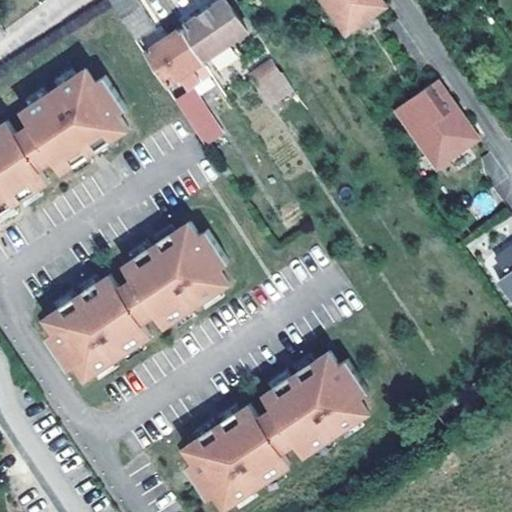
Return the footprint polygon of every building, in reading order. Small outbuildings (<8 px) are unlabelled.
[(129,0),(126,0),(115,9),(131,32),(145,23),(129,0)] [(219,0),(178,29),(199,61),(242,32),(220,0),(219,0)] [(316,0),(342,36),(383,8),(377,0),(316,0)] [(178,29),(145,51),(167,83),(177,77),(186,89),(208,74),(199,61),(178,29)] [(266,62),(248,75),(258,90),(277,77),(266,62)] [(0,209),(46,178),(36,164),(51,154),(60,168),(123,125),(113,111),(124,104),(101,72),(93,77),(84,64),(19,108),(28,122),(14,132),(5,118),(0,121),(0,209)] [(443,93),(434,80),(390,109),(431,168),(474,139),(457,114),(453,117),(439,96),(443,93)] [(206,143),(226,130),(213,112),(210,113),(193,87),(176,98),(206,143)] [(457,114),(443,93),(439,96),(453,117),(457,114)] [(106,278),(42,322),(52,336),(43,342),(66,375),(76,368),(85,381),(147,338),(138,325),(153,314),(162,328),(224,285),(215,272),(225,265),(203,232),(195,238),(185,224),(121,268),(130,282),(116,292),(106,278)] [(502,293),(511,295),(511,282),(504,281),(502,293)] [(248,406),(184,450),(193,463),(185,469),(207,502),(218,495),(227,508),(289,466),(280,452),(295,442),(304,456),(366,413),(357,399),(367,392),(345,360),(337,365),(327,352),(263,395),(272,410),(257,420),(248,406)]
